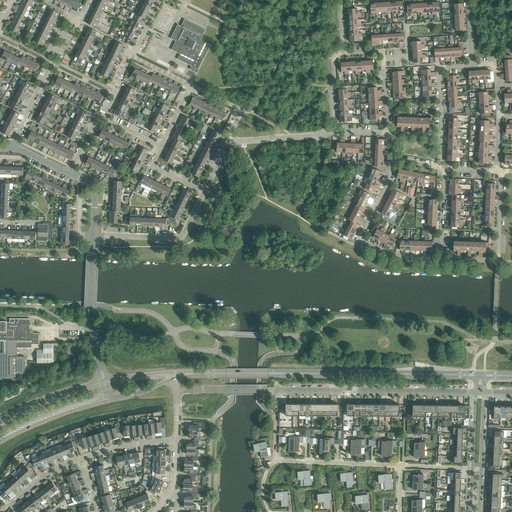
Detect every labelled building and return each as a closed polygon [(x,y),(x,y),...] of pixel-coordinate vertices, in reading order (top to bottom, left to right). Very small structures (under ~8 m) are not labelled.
[(68,0),(66,6),(71,9),(75,1),(72,0),(68,0)] [(75,1),(71,9),(77,11),(81,4),(75,1)] [(16,7),(19,8),(19,7),(26,11),(29,5),(22,2),(21,3),(20,6),(17,5),(16,7)] [(99,2),(96,8),(103,11),(106,6),(99,2)] [(143,4),(140,10),(147,13),(150,8),(143,4)] [(13,12),(16,13),(17,12),(24,16),(26,11),(19,7),(19,8),(17,11),(15,10),(13,12)] [(96,8),(93,13),(101,16),(103,11),(96,8)] [(46,15),(48,16),(49,15),(56,19),(59,13),(54,11),(52,10),(50,14),(47,13),(46,15)] [(139,12),(138,15),(142,17),(145,19),(147,13),(140,10),(139,12)] [(11,18),(13,19),(14,18),(21,21),(24,16),(17,12),(16,13),(15,17),(12,15),(11,18)] [(93,13),(91,18),(98,22),(101,16),(93,13)] [(135,14),(132,19),(139,23),(142,17),(138,15),(135,14)] [(43,20),(46,22),(46,21),(54,24),(56,19),(49,15),(48,16),(47,20),(44,18),(43,20)] [(8,23),(11,24),(11,23),(19,27),(21,21),(14,18),(13,19),(12,22),(9,21),(8,23)] [(98,22),(91,18),(88,24),(95,27),(95,28),(97,30),(98,27),(96,26),(98,22)] [(132,19),(129,25),(137,28),(139,23),(132,19)] [(191,66),(190,69),(197,73),(211,45),(201,41),(201,39),(205,30),(184,19),(181,26),(178,25),(171,39),(176,41),(172,50),(180,54),(178,59),(191,66)] [(41,26),(43,27),(44,26),(51,29),(54,24),(46,21),(46,22),(44,25),(42,24),(41,26)] [(11,23),(11,24),(9,29),(16,32),(15,33),(18,35),(19,32),(16,31),(19,27),(11,23)] [(129,25),(127,30),(134,34),(137,28),(129,25)] [(38,31),(41,33),(41,31),(48,35),(51,29),(44,26),(43,27),(42,30),(39,29),(38,31)] [(89,28),(86,34),(94,37),(93,38),(96,39),(97,37),(94,36),(96,31),(89,28)] [(127,30),(124,35),(131,39),(134,34),(127,30)] [(35,37),(38,38),(39,37),(46,40),(48,35),(41,31),(41,33),(39,36),(36,34),(35,37)] [(86,34),(84,39),(91,42),(91,43),(93,45),(94,43),(92,41),(93,38),(94,37),(86,34)] [(131,39),(124,35),(121,41),(129,44),(131,39)] [(39,37),(38,38),(36,41),(34,40),(33,42),(35,43),(36,42),(43,46),(46,40),(39,37)] [(84,39),(81,44),(88,48),(88,49),(91,50),(92,48),(89,47),(91,43),(91,42),(84,39)] [(116,41),(113,47),(121,50),(120,52),(123,53),(124,51),(121,49),(123,45),(116,41)] [(81,44),(79,50),(86,53),(85,54),(88,56),(89,53),(86,52),(88,49),(88,48),(81,44)] [(113,47),(111,52),(118,56),(117,57),(120,58),(121,56),(119,55),(120,52),(121,50),(113,47)] [(79,50),(76,55),(83,59),(83,60),(85,61),(86,59),(84,57),(85,54),(86,53),(79,50)] [(3,59),(7,61),(10,54),(5,51),(1,58),(0,58),(0,60),(1,62),(3,59)] [(111,52),(108,58),(115,61),(115,62),(117,64),(119,61),(116,60),(117,57),(118,56),(111,52)] [(7,61),(12,64),(16,56),(10,54),(7,61)] [(83,59),(76,55),(73,61),(80,64),(80,65),(83,66),(84,64),(81,63),(83,60),(83,59)] [(18,66),(19,64),(19,63),(21,59),(16,56),(12,64),(18,66)] [(19,63),(19,64),(24,66),(28,59),(29,60),(31,57),(28,56),(27,58),(22,56),(21,59),(19,63)] [(24,66),(30,69),(33,62),(35,62),(36,59),(34,58),(32,61),(29,60),(28,59),(24,66)] [(108,58),(106,63),(113,67),(112,68),(115,69),(116,67),(113,66),(115,62),(115,61),(108,58)] [(33,62),(30,69),(35,72),(39,64),(40,65),(41,62),(39,61),(38,64),(35,62),(33,62)] [(106,63),(103,68),(110,72),(110,73),(112,74),(113,72),(111,71),(112,68),(113,67),(106,63)] [(110,72),(103,68),(101,73),(98,71),(97,74),(100,75),(100,74),(107,77),(110,73),(110,72)] [(133,77),(136,78),(137,79),(141,71),(135,69),(132,76),(131,75),(129,78),(132,79),(133,77)] [(138,79),(141,81),(143,81),(146,74),(141,71),(137,79),(136,78),(135,81),(137,82),(138,79)] [(149,81),(155,84),(158,77),(160,77),(161,74),(159,73),(157,76),(153,74),(151,77),(152,77),(149,81)] [(148,84),(149,81),(152,77),(151,77),(146,74),(143,81),(141,81),(140,83),(142,84),(144,82),(148,84)] [(511,75),(501,76),(502,78),(506,78),(506,81),(510,81),(510,84),(511,83),(511,75)] [(155,84),(160,86),(164,79),(165,80),(166,77),(164,76),(163,79),(160,77),(158,77),(155,84)] [(59,90),(60,87),(64,80),(58,77),(56,82),(55,84),(54,84),(52,87),(59,90)] [(21,78),(19,84),(21,85),(21,86),(28,89),(31,84),(24,80),(21,78)] [(164,89),(166,89),(169,82),(170,82),(172,80),(169,79),(168,81),(165,80),(164,79),(160,86),(164,89)] [(60,87),(66,90),(69,82),(64,80),(60,87)] [(166,89),(171,92),(174,84),(176,85),(177,82),(175,81),(173,84),(170,82),(169,82),(166,89)] [(71,93),(73,90),(72,90),(75,85),(74,85),(69,82),(66,90),(71,93)] [(72,90),(73,90),(78,92),(81,85),(83,86),(84,83),(82,82),(80,85),(76,82),(74,85),(75,85),(72,90)] [(20,87),(19,90),(18,91),(25,95),(28,89),(21,86),(21,85),(19,84),(18,86),(20,87)] [(174,84),(171,92),(176,94),(180,87),(181,88),(182,85),(180,84),(179,87),(176,85),(174,84)] [(78,92),(83,95),(87,88),(88,88),(89,86),(87,85),(86,87),(83,86),(81,85),(78,92)] [(128,86),(125,92),(133,95),(132,96),(135,97),(136,95),(133,94),(135,90),(128,86)] [(83,95),(89,98),(92,90),(93,91),(95,88),(92,87),(91,90),(88,88),(87,88),(83,95)] [(18,93),(16,96),(16,97),(23,100),(25,95),(18,91),(19,90),(16,89),(15,91),(18,93)] [(89,98),(94,100),(98,93),(99,94),(100,91),(98,90),(96,93),(93,91),(92,90),(89,98)] [(125,92),(123,97),(130,101),(129,102),(132,103),(133,101),(131,99),(132,96),(133,95),(125,92)] [(98,93),(94,100),(100,103),(103,96),(104,96),(105,94),(103,93),(102,95),(99,94),(98,93)] [(15,98),(13,101),(13,102),(20,106),(23,100),(16,97),(16,96),(13,94),(12,97),(15,98)] [(50,94),(47,99),(54,103),(57,97),(50,94)] [(123,97),(120,102),(127,106),(127,107),(129,108),(131,106),(128,105),(129,102),(130,101),(123,97)] [(191,105),(194,107),(195,107),(199,100),(193,97),(190,104),(189,104),(188,107),(190,108),(191,105)] [(47,99),(44,105),(51,108),(54,103),(47,99)] [(13,102),(13,101),(11,100),(10,102),(12,103),(10,108),(17,111),(20,106),(13,102)] [(196,108),(200,109),(201,110),(204,102),(199,100),(195,107),(194,107),(193,109),(195,110),(196,108)] [(120,102),(117,108),(125,111),(124,112),(127,114),(129,108),(127,107),(127,106),(120,102)] [(202,110),(205,112),(206,112),(210,105),(204,102),(201,110),(200,109),(198,112),(201,113),(202,110)] [(162,103),(159,108),(166,112),(169,106),(162,103)] [(44,105),(42,110),(49,114),(51,108),(44,105)] [(207,113),(210,115),(211,115),(215,108),(210,105),(206,112),(205,112),(204,115),(206,116),(207,113)] [(125,111),(117,108),(115,113),(122,117),(121,118),(124,119),(125,117),(123,115),(124,112),(125,111)] [(159,108),(156,114),(164,117),(166,112),(159,108)] [(213,116),(216,117),(217,118),(220,110),(215,108),(211,115),(210,115),(209,117),(211,118),(213,116)] [(81,109),(78,115),(85,118),(88,113),(81,109)] [(6,116),(9,117),(9,116),(17,119),(19,114),(12,110),(10,115),(7,114),(6,116)] [(42,110),(39,116),(46,119),(49,114),(42,110)] [(217,118),(216,117),(214,120),(217,121),(218,118),(222,120),(226,113),(220,110),(217,118)] [(156,114),(154,119),(161,123),(164,117),(156,114)] [(78,115),(75,120),(82,124),(85,118),(78,115)] [(183,115),(180,121),(187,124),(189,120),(192,121),(193,119),(190,118),(190,119),(183,115)] [(3,121),(6,123),(7,121),(14,125),(17,119),(9,116),(9,117),(7,120),(5,119),(3,121)] [(46,119),(39,116),(36,121),(43,125),(46,127),(47,125),(44,123),(46,119)] [(404,128),(407,128),(408,117),(397,117),(397,126),(402,126),(402,128),(401,128),(401,131),(404,131),(404,128)] [(413,127),(418,127),(419,118),(408,117),(407,128),(411,128),(411,131),(414,132),(414,128),(413,128),(413,127)] [(419,118),(418,127),(424,127),(423,129),(422,128),(422,132),(425,132),(425,129),(429,129),(429,118),(419,118)] [(154,119),(151,124),(158,128),(161,123),(154,119)] [(75,120),(73,125),(80,129),(82,124),(75,120)] [(1,127),(4,128),(4,127),(11,130),(14,125),(7,121),(6,123),(5,126),(2,124),(1,127)] [(180,121),(177,126),(185,130),(187,124),(180,121)] [(158,128),(151,124),(148,130),(156,134),(155,135),(158,136),(159,134),(156,132),(158,128)] [(73,125),(70,131),(77,134),(80,129),(73,125)] [(177,126),(175,131),(182,135),(185,130),(177,126)] [(4,127),(4,128),(2,131),(0,130),(0,132),(1,133),(1,132),(9,136),(11,130),(4,127)] [(99,137),(104,140),(108,132),(102,130),(99,137)] [(213,130),(210,136),(218,139),(220,134),(213,130)] [(28,139),(33,141),(37,134),(31,131),(28,139)] [(77,134),(70,131),(67,136),(74,140),(77,134)] [(172,137),(175,138),(179,140),(182,135),(175,131),(172,137)] [(104,140),(110,142),(113,135),(108,132),(104,140)] [(33,141),(39,144),(42,137),(37,134),(33,141)] [(110,142),(115,145),(119,138),(113,135),(110,142)] [(210,136),(208,141),(215,145),(218,139),(210,136)] [(39,144),(44,147),(48,140),(42,137),(39,144)] [(115,145),(120,148),(124,140),(119,138),(115,145)] [(175,138),(172,144),(179,147),(182,142),(179,140),(175,138)] [(336,152),(342,152),(342,139),(340,139),(340,143),(337,143),(337,144),(334,143),(333,150),(336,150),(336,152)] [(44,147),(49,149),(53,142),(48,140),(44,147)] [(124,140),(120,148),(126,150),(130,143),(131,144),(132,141),(130,140),(128,143),(124,140)] [(208,141),(205,147),(212,150),(215,145),(208,141)] [(49,149),(55,152),(58,145),(53,142),(49,149)] [(172,144),(169,149),(177,153),(176,154),(179,155),(180,153),(177,151),(179,147),(172,144)] [(55,152),(60,155),(64,147),(58,145),(55,152)] [(60,155),(66,157),(69,150),(64,147),(60,155)] [(142,147),(139,153),(146,156),(149,150),(142,147)] [(205,147),(202,152),(210,155),(212,150),(205,147)] [(169,149),(167,154),(174,158),(173,159),(176,160),(177,158),(175,157),(176,154),(177,153),(169,149)] [(69,150),(66,157),(71,160),(75,153),(69,150)] [(202,152),(200,157),(207,161),(210,155),(202,152)] [(139,153),(136,158),(144,161),(146,156),(139,153)] [(85,164),(91,167),(94,160),(90,158),(91,155),(89,154),(88,157),(89,157),(85,164)] [(174,158),(167,154),(164,160),(171,164),(173,166),(175,163),(172,162),(173,159),(174,158)] [(200,157),(197,163),(204,166),(207,161),(200,157)] [(136,158),(134,163),(141,167),(142,165),(144,161),(136,158)] [(91,167),(96,170),(100,162),(94,160),(91,167)] [(96,170),(102,172),(105,165),(100,162),(96,170)] [(141,167),(134,163),(131,169),(138,172),(141,167)] [(197,163),(194,168),(202,172),(204,166),(197,163)] [(102,172),(107,175),(111,168),(105,165),(102,172)] [(111,168),(107,175),(113,178),(116,170),(111,168)] [(202,172),(194,168),(192,174),(199,177),(202,172)] [(372,168),(370,173),(382,178),(383,176),(379,174),(380,171),(372,168)] [(25,178),(30,181),(35,170),(33,169),(31,173),(28,171),(25,178)] [(30,181),(35,183),(39,176),(35,175),(37,171),(35,170),(30,181)] [(370,173),(368,178),(377,181),(378,178),(381,180),(382,178),(370,173)] [(35,183),(40,186),(45,175),(43,174),(42,178),(39,176),(35,183)] [(40,186),(45,188),(49,181),(46,180),(47,176),(45,175),(40,186)] [(142,184),(146,186),(150,178),(144,176),(140,183),(140,182),(138,185),(140,186),(141,186),(142,184)] [(146,186),(151,188),(155,181),(150,178),(146,186)] [(368,178),(366,183),(379,188),(379,186),(376,184),(377,181),(368,178)] [(45,191),(49,193),(56,180),(54,179),(52,183),(49,181),(45,188),(44,190),(45,191)] [(55,195),(56,193),(55,193),(59,186),(56,185),(58,181),(56,180),(49,193),(53,195),(55,195)] [(151,188),(157,191),(160,184),(155,181),(151,188)] [(379,188),(366,183),(364,188),(373,191),(374,188),(378,190),(379,188)] [(55,193),(56,193),(61,196),(66,185),(64,184),(62,188),(59,186),(55,193)] [(157,191),(162,194),(166,186),(160,184),(157,191)] [(66,185),(61,196),(66,198),(69,191),(66,190),(68,186),(66,185)] [(166,186),(162,194),(168,196),(171,189),(166,186)] [(184,189),(181,195),(189,198),(191,193),(187,191),(184,189)] [(393,189),(390,194),(398,198),(400,196),(403,197),(404,195),(393,189)] [(363,191),(361,196),(372,202),(373,200),(370,198),(371,195),(363,191)] [(355,199),(358,200),(366,205),(368,202),(371,204),(372,202),(361,196),(358,194),(355,199)] [(390,194),(388,199),(399,205),(400,203),(397,201),(398,198),(390,194)] [(181,196),(179,200),(186,204),(189,198),(181,195),(181,196)] [(388,199),(385,204),(394,208),(395,205),(398,207),(399,205),(388,199)] [(176,205),(183,209),(186,204),(179,200),(178,201),(176,205)] [(358,200),(356,205),(367,211),(368,209),(365,207),(366,205),(358,200)] [(385,204),(383,208),(394,214),(395,212),(392,211),(394,208),(385,204)] [(175,207),(173,211),(181,214),(183,209),(176,205),(175,207)] [(356,205),(353,210),(361,214),(363,211),(366,213),(367,211),(356,205)] [(394,214),(383,208),(380,213),(389,218),(390,215),(393,216),(394,214)] [(353,210),(351,215),(362,221),(363,219),(360,217),(361,214),(353,210)] [(171,216),(168,218),(172,223),(175,222),(176,219),(178,220),(181,214),(173,211),(171,216)] [(348,220),(351,221),(356,224),(357,223),(358,221),(361,223),(362,221),(351,215),(348,220)] [(160,219),(160,227),(166,227),(166,225),(169,225),(172,223),(168,218),(166,219),(160,219)] [(494,221),(482,220),(481,223),(484,223),(484,226),(482,226),(482,230),(491,230),(491,226),(493,227),(494,221)] [(346,224),(357,230),(359,225),(357,223),(356,224),(351,221),(350,224),(347,222),(347,223),(346,224)] [(47,240),(52,240),(53,228),(48,228),(48,224),(38,224),(37,241),(47,241),(47,240)] [(348,228),(346,230),(354,234),(357,230),(346,224),(345,226),(348,228)] [(370,236),(378,240),(383,229),(381,228),(380,231),(377,229),(376,231),(373,230),(370,236)] [(378,240),(382,242),(386,234),(384,233),(385,230),(383,229),(378,240)] [(354,234),(346,230),(345,233),(342,232),(341,234),(352,239),(354,234)] [(382,242),(387,245),(393,234),(391,233),(389,236),(386,234),(382,242)] [(393,234),(387,245),(392,247),(396,239),(393,238),(395,235),(393,234)] [(453,250),(464,251),(464,242),(454,241),(453,250)] [(464,251),(475,251),(475,242),(464,242),(464,251)] [(475,251),(485,251),(486,242),(475,242),(475,251)] [(6,322),(6,341),(6,353),(0,352),(0,380),(16,380),(16,375),(25,375),(25,357),(17,357),(17,348),(32,348),(32,344),(39,344),(39,333),(33,333),(33,331),(32,330),(30,330),(30,319),(10,319),(10,322),(6,322)] [(43,353),(37,353),(37,363),(53,363),(53,343),(43,343),(43,353)] [(154,423),(154,424),(155,433),(161,432),(161,428),(161,427),(161,426),(164,426),(163,418),(160,418),(160,422),(154,423)] [(189,425),(189,431),(198,432),(199,432),(199,429),(201,429),(201,423),(195,422),(195,426),(189,425)] [(123,424),(119,424),(120,430),(123,430),(123,431),(123,432),(124,436),(130,435),(129,426),(129,423),(123,423),(123,424)] [(109,430),(112,439),(118,437),(117,433),(117,432),(117,431),(120,430),(119,424),(115,426),(115,428),(109,430)] [(109,430),(103,432),(106,441),(113,439),(112,439),(109,430)] [(195,437),(194,440),(199,440),(200,441),(201,434),(198,434),(198,432),(189,431),(187,431),(187,437),(195,437)] [(103,432),(98,434),(100,443),(106,441),(103,432)] [(98,434),(92,436),(94,445),(100,443),(98,434)] [(92,436),(86,438),(88,446),(88,447),(94,445),(92,436)] [(294,436),(294,437),(294,451),(299,452),(299,443),(303,443),(303,437),(294,436)] [(86,438),(86,437),(79,439),(79,437),(76,438),(77,444),(80,443),(81,444),(81,445),(82,448),(88,446),(86,438)] [(294,437),(285,437),(285,443),(289,443),(289,452),(294,452),(294,451),(294,437)] [(325,439),(316,438),(316,444),(320,445),(320,453),(325,454),(325,453),(325,439)] [(325,438),(325,439),(325,453),(330,453),(330,444),(334,444),(334,438),(325,438)] [(66,442),(67,444),(72,457),(74,457),(72,452),(75,451),(75,448),(77,447),(75,441),(72,442),(71,439),(66,442)] [(356,439),(356,440),(355,454),(356,454),(360,454),(361,445),(365,445),(365,439),(356,439)] [(187,443),(187,449),(196,449),(196,446),(199,446),(199,443),(199,440),(194,440),(193,440),(193,443),(187,443)] [(356,440),(347,440),(347,446),(351,446),(350,455),(356,455),(356,454),(355,454),(356,440)] [(387,440),(387,441),(386,455),(387,455),(391,456),(392,447),(396,447),(396,441),(387,440)] [(387,441),(378,441),(378,447),(382,447),(381,456),(387,456),(387,455),(386,455),(387,441)] [(260,451),(261,458),(268,457),(267,448),(266,442),(254,444),(255,452),(260,451)] [(414,448),(414,449),(424,450),(424,442),(419,442),(419,443),(414,442),(414,444),(413,448),(414,448)] [(67,444),(62,446),(65,455),(68,454),(70,458),(72,457),(67,444)] [(62,446),(57,448),(62,462),(64,461),(62,456),(65,455),(62,446)] [(156,456),(165,456),(166,450),(163,450),(163,447),(156,447),(156,450),(153,450),(153,456),(156,456)] [(57,448),(52,451),(55,459),(58,458),(60,463),(62,462),(57,448)] [(192,455),(192,458),(197,458),(198,458),(198,453),(195,453),(196,449),(187,449),(186,455),(192,455)] [(424,450),(414,449),(414,457),(419,458),(419,457),(424,457),(424,456),(425,456),(425,451),(424,451),(424,450)] [(52,451),(47,453),(52,466),(54,465),(53,460),(55,459),(52,451)] [(139,452),(133,454),(135,463),(141,462),(140,459),(143,459),(142,452),(139,453),(139,452)] [(47,453),(42,455),(45,463),(48,462),(50,467),(52,466),(47,453)] [(42,455),(37,457),(42,470),(45,469),(43,464),(45,463),(42,455)] [(124,465),(122,456),(116,457),(117,460),(114,461),(115,467),(124,465)] [(42,470),(37,457),(32,459),(33,463),(31,464),(33,469),(36,468),(35,467),(38,466),(40,471),(42,470)] [(185,460),(184,466),(193,467),(193,461),(197,461),(197,458),(192,458),(191,458),(191,461),(185,460)] [(20,468),(22,470),(28,477),(30,474),(34,478),(36,477),(27,466),(25,463),(20,468)] [(190,473),(190,475),(196,476),(196,470),(193,470),(193,467),(184,466),(184,472),(190,473)] [(155,467),(155,476),(159,477),(161,477),(161,473),(165,473),(165,468),(155,467)] [(22,470),(18,474),(28,484),(29,482),(26,479),(28,477),(22,470)] [(91,476),(92,479),(106,476),(105,470),(96,472),(96,475),(91,476)] [(313,481),(313,479),(311,479),(310,470),(298,471),(299,480),(303,479),(304,486),(312,485),(311,481),(313,481)] [(66,477),(68,482),(77,478),(76,475),(80,473),(79,471),(71,474),(70,471),(64,474),(65,477),(66,477)] [(356,483),(356,481),(353,481),(353,472),(341,473),(341,482),(346,481),(347,488),(354,487),(354,483),(356,483)] [(18,474),(14,477),(20,484),(22,482),(26,486),(28,484),(18,474)] [(384,483),(384,489),(392,489),(392,482),(391,482),(390,474),(378,475),(379,483),(384,483)] [(413,481),(413,482),(423,482),(423,474),(418,474),(418,475),(413,475),(413,476),(412,476),(412,481),(413,481)] [(184,478),(184,484),(192,484),(193,482),(196,482),(196,476),(190,475),(190,478),(184,478)] [(155,479),(153,484),(162,487),(164,482),(161,481),(161,477),(159,477),(155,476),(155,479)] [(14,477),(10,481),(20,491),(21,490),(18,486),(20,484),(14,477)] [(68,482),(70,487),(84,481),(83,479),(78,481),(77,478),(68,482)] [(46,480),(45,481),(53,493),(58,489),(52,482),(50,484),(46,480)] [(10,481),(6,484),(12,491),(14,489),(18,493),(20,491),(10,481)] [(46,487),(43,489),(49,496),(53,493),(45,481),(43,483),(46,487)] [(70,487),(72,492),(81,488),(80,485),(84,483),(84,481),(70,487)] [(94,487),(94,489),(108,486),(107,481),(98,483),(99,486),(94,487)] [(423,482),(413,482),(412,490),(418,490),(418,489),(422,489),(423,488),(423,483),(423,482)] [(6,484),(2,488),(12,499),(13,497),(10,493),(12,491),(6,484)] [(151,489),(149,492),(154,496),(157,492),(159,493),(162,487),(153,484),(151,489)] [(189,493),(191,493),(195,493),(195,487),(192,487),(192,484),(184,484),(183,490),(189,490),(189,493)] [(12,499),(2,488),(0,485),(0,494),(4,499),(7,496),(10,500),(12,499)] [(38,487),(36,488),(45,499),(49,496),(43,489),(41,491),(38,487)] [(37,494),(35,495),(40,503),(45,499),(36,488),(34,490),(37,494)] [(72,492),(75,497),(88,491),(87,489),(82,491),(81,488),(72,492)] [(88,491),(75,497),(77,502),(82,500),(85,498),(84,495),(89,493),(88,491)] [(281,500),(281,507),(289,506),(288,497),(290,497),(290,495),(288,495),(288,491),(275,492),(276,501),(281,500)] [(148,494),(142,496),(146,505),(151,503),(150,501),(154,496),(149,492),(148,494)] [(29,493),(27,495),(36,506),(40,503),(35,495),(32,497),(29,493)] [(184,496),(184,502),(193,502),(193,499),(196,500),(197,493),(195,493),(191,493),(190,496),(184,496)] [(331,499),(330,493),(318,494),(318,502),(323,502),(324,509),(331,508),(330,499),(331,499)] [(101,497),(103,502),(112,500),(110,494),(101,497)] [(29,500),(26,502),(32,509),(33,511),(38,508),(36,506),(27,495),(26,496),(29,500)] [(369,501),(368,495),(356,496),(356,504),(361,504),(361,510),(369,510),(368,501),(369,501)] [(142,496),(137,498),(141,508),(145,505),(146,505),(142,496)] [(137,498),(131,500),(135,509),(141,508),(137,498)] [(412,506),(412,507),(422,508),(422,500),(417,499),(417,500),(412,500),(412,502),(411,501),(411,506),(412,506)] [(21,500),(19,501),(27,511),(28,511),(32,509),(26,502),(24,504),(21,500)] [(103,502),(103,508),(113,505),(112,500),(103,502)] [(135,509),(131,500),(123,503),(125,510),(128,508),(129,511),(135,509)] [(27,511),(19,501),(17,503),(20,507),(18,509),(15,511),(27,511)] [(190,511),(191,511),(196,511),(196,505),(193,505),(193,502),(184,502),(184,508),(190,508),(190,511)]
